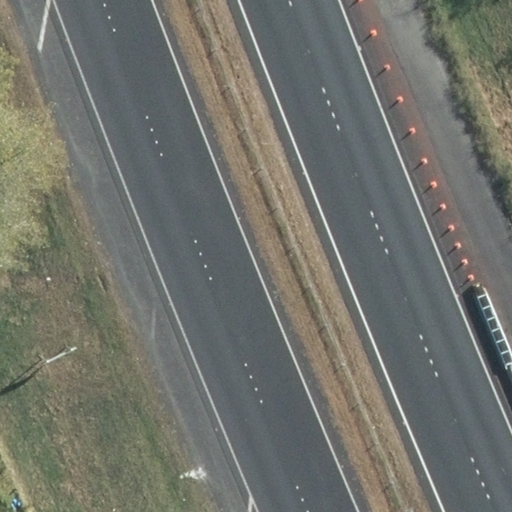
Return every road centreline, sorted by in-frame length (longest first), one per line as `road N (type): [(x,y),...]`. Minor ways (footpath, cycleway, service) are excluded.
road 1 (motorway): [(308,511),(105,0)]
road 2 (motorway): [(294,0),(494,511)]
